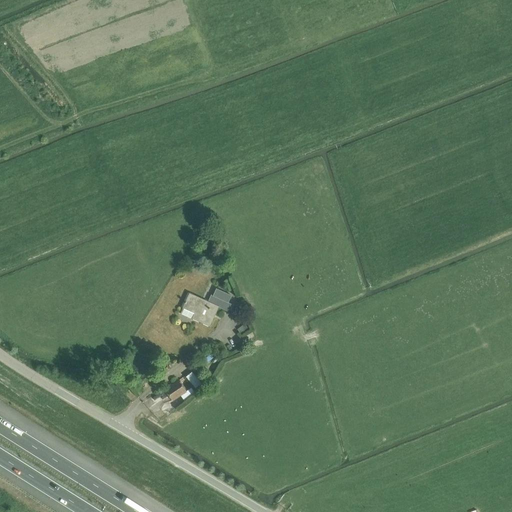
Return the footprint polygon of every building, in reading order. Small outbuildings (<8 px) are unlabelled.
[(225,282),(229,292),(234,289),(230,280),(225,282)] [(227,311),(231,305),(228,303),(232,296),(216,289),(212,296),(211,295),(207,302),(189,293),(180,314),(210,327),(219,308),(227,311)] [(244,324),(237,330),(241,335),(248,330),(244,324)] [(185,378),(195,389),(201,384),(191,373),(185,378)] [(179,381),(165,390),(173,402),(187,392),(179,381)]
